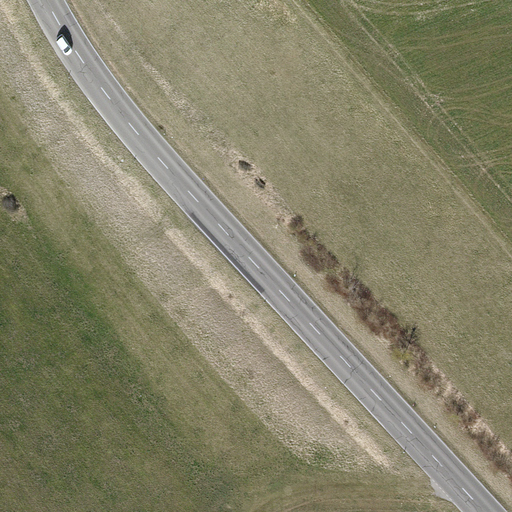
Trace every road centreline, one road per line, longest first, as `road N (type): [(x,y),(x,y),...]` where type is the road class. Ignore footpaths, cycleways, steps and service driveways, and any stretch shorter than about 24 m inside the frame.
road 1 (primary): [(488,511),(172,167),(87,65),(50,0)]
road 2 (track): [(511,245),(304,0)]
road 3 (track): [(473,495),(312,489),(259,511)]
